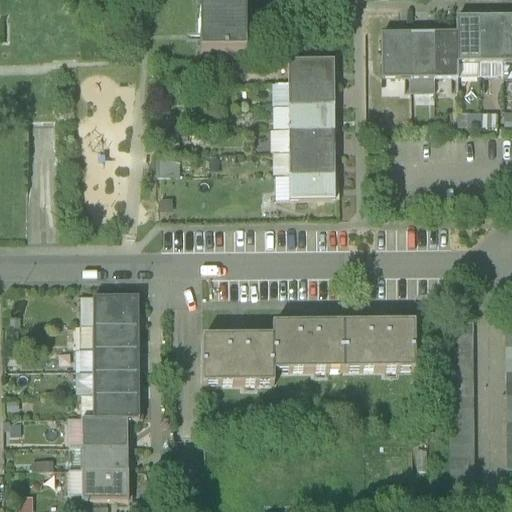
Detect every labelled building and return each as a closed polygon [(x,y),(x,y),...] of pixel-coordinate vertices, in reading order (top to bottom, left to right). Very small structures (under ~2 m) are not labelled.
[(199,0),(199,60),(245,60),(245,0),(199,0)] [(480,22),(480,24),(480,65),(503,65),(503,23),(492,24),(492,21),(480,22)] [(511,21),(503,21),(503,23),(503,65),(511,64),(511,21)] [(457,22),(457,40),(457,65),(480,65),(480,24),(469,24),(469,22),(457,22)] [(381,82),(411,81),(411,40),(400,40),(400,38),(381,38),(381,82)] [(411,38),(411,40),(411,81),(434,81),(434,40),(423,40),(423,38),(411,38)] [(434,38),(434,40),(434,81),(457,81),(457,65),(457,40),(446,40),(446,38),(434,38)] [(290,66),(290,90),(332,89),(332,79),(334,79),(333,66),(332,66),(290,66)] [(511,84),(511,66),(503,67),(503,85),(511,84)] [(434,97),(434,81),(411,81),(411,98),(434,97)] [(290,90),(291,113),(332,113),(332,102),(334,102),(334,90),(332,89),(290,90)] [(291,113),(291,136),(333,136),(332,125),(334,125),(334,113),(332,113),(291,113)] [(55,158),(77,158),(76,125),(55,125),(55,158)] [(291,136),(291,159),(333,159),(333,148),(334,148),(334,136),(333,136),(291,136)] [(291,159),(291,182),(333,182),(333,171),(335,171),(335,159),(333,159),(291,159)] [(335,182),(333,182),(291,182),(292,206),(333,205),(333,193),(335,193),(335,182)] [(95,303),(95,332),(136,332),(136,321),(138,321),(138,303),(95,303)] [(416,328),(344,329),(344,376),(416,375),(416,328)] [(448,328),(449,340),(473,340),(473,328),(448,328)] [(274,376),(344,376),(344,329),(273,329),(274,341),(274,376)] [(76,356),(95,355),(95,332),(76,333),(76,356)] [(136,332),(95,332),(95,355),(136,355),(136,344),(138,344),(138,332),(136,332)] [(449,340),(449,352),(473,352),(473,340),(449,340)] [(274,389),(274,376),(274,341),(202,342),(202,390),(274,389)] [(449,352),(449,364),(473,365),(473,352),(449,352)] [(76,379),(95,379),(95,355),(76,356),(76,379)] [(136,355),(95,355),(95,379),(136,378),(136,367),(138,367),(138,355),(136,355)] [(449,364),(449,377),(473,377),(473,365),(449,364)] [(449,377),(449,389),(474,389),(473,377),(449,377)] [(136,378),(95,379),(95,402),(137,401),(136,390),(139,390),(138,378),(136,378)] [(76,402),(95,402),(95,379),(76,379),(76,402)] [(449,389),(449,401),(474,401),(474,389),(449,389)] [(95,402),(95,425),(127,424),(137,424),(137,413),(139,413),(139,401),(137,401),(95,402)] [(449,401),(449,413),(474,413),(474,401),(449,401)] [(449,413),(450,426),(474,426),(474,413),(449,413)] [(84,425),(84,454),(125,453),(125,443),(127,443),(127,424),(95,425),(84,425)] [(450,426),(450,438),(474,438),(474,426),(450,426)] [(450,438),(450,450),(474,450),(474,438),(450,438)] [(450,450),(450,462),(474,462),(474,450),(450,450)] [(84,454),(84,477),(125,477),(125,466),(127,466),(127,453),(125,453),(84,454)] [(450,462),(450,474),(474,474),(474,462),(450,462)] [(450,474),(450,487),(474,486),(474,474),(450,474)] [(128,476),(125,477),(84,477),(84,507),(126,507),(125,494),(128,494),(128,476)] [(450,487),(451,499),(475,499),(474,486),(450,487)]
